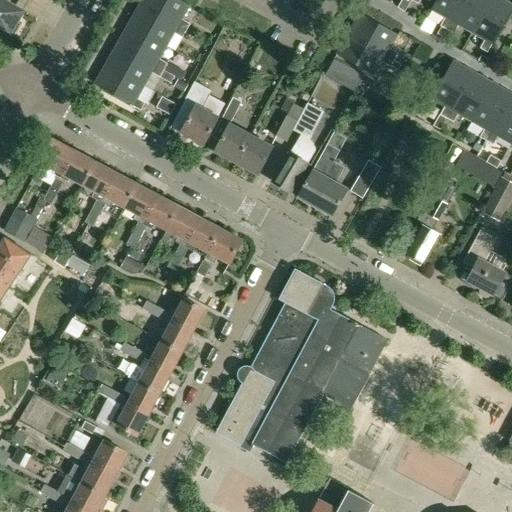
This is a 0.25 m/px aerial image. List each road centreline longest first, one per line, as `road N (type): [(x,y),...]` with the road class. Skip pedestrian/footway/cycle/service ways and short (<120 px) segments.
road 1 (residential): [(284,229),(138,511)]
road 2 (unclassified): [(284,229),(30,91)]
road 3 (unclassified): [(511,351),(284,229)]
